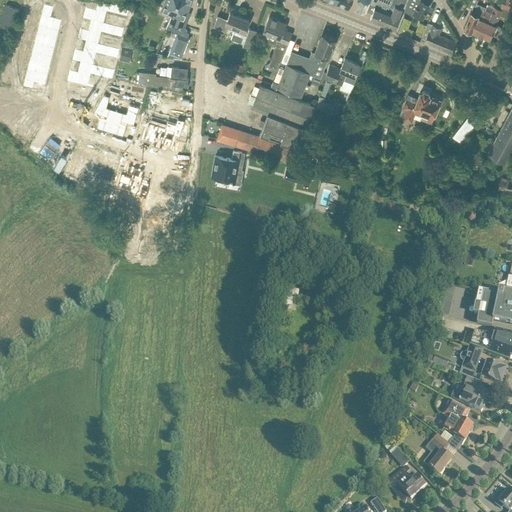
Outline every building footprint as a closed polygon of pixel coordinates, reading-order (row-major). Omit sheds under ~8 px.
[(166,0),(162,9),(173,14),(166,28),(177,33),(166,55),(181,58),(190,38),(188,37),(189,34),(185,27),(191,12),(186,10),(190,0),(166,0)] [(337,0),(336,3),(349,8),(352,0),(337,0)] [(388,11),(392,0),(391,0),(370,0),(369,4),(370,4),(375,6),(370,20),(384,26),(390,11),(388,11)] [(399,15),(405,0),(393,0),(393,1),(392,0),(388,11),(390,11),(384,26),(388,27),(388,26),(395,29),(401,16),(399,15)] [(423,2),(424,0),(407,0),(405,10),(412,15),(413,13),(422,17),(429,5),(423,2)] [(511,0),(501,0),(500,6),(511,9),(511,0)] [(86,7),(83,18),(91,20),(103,23),(106,11),(127,16),(127,14),(128,12),(129,6),(98,1),(96,10),(86,7)] [(464,28),(475,32),(481,16),(484,11),(485,7),(476,3),(472,12),(471,11),(468,16),(468,18),(464,28)] [(17,19),(20,9),(6,4),(0,21),(0,23),(13,29),(17,19)] [(44,4),(39,25),(59,30),(61,20),(51,17),(53,6),(44,4)] [(484,11),(475,32),(489,39),(492,33),(497,36),(501,26),(496,24),(495,24),(501,9),(494,6),(491,14),(484,11)] [(252,48),(257,30),(251,28),(249,27),(248,32),(245,31),(249,20),(230,13),(227,19),(218,15),(213,26),(227,31),(228,28),(246,36),(243,45),(246,46),(252,48)] [(279,23),(279,21),(269,17),(263,32),(265,33),(264,36),(266,37),(265,40),(274,43),(268,66),(277,69),(289,41),(280,38),(285,25),(279,23)] [(81,28),(78,39),(86,41),(98,43),(101,32),(121,37),(124,28),(103,23),(91,20),(89,30),(81,28)] [(420,22),(415,33),(420,35),(422,36),(428,23),(427,22),(426,25),(420,22)] [(424,43),(452,54),(457,42),(439,34),(441,28),(432,24),(424,43)] [(39,25),(37,34),(56,39),(59,30),(39,25)] [(398,32),(411,37),(414,30),(408,28),(401,25),(399,31),(398,32)] [(37,34),(35,42),(54,48),(56,39),(37,34)] [(277,87),(301,97),(310,74),(320,78),(329,56),(329,57),(331,52),(336,39),(322,34),(315,52),(312,51),(309,59),(291,52),(277,87)] [(75,49),(73,60),(81,62),(93,64),(96,53),(117,58),(120,49),(98,43),(86,41),(83,51),(75,49)] [(35,42),(32,51),(52,56),(54,48),(35,42)] [(32,51),(30,60),(50,65),(52,56),(32,51)] [(329,64),(326,73),(329,74),(327,80),(336,83),(342,85),(344,80),(352,83),(360,64),(345,58),(341,69),(329,64)] [(30,60),(28,69),(47,74),(50,65),(30,60)] [(70,70),(67,81),(87,86),(91,73),(112,79),(114,70),(93,64),(81,62),(78,72),(70,70)] [(238,62),(235,68),(242,71),(245,64),(238,62)] [(172,66),(170,77),(156,75),(157,73),(145,72),(144,83),(144,85),(175,88),(175,86),(187,87),(188,81),(186,81),(188,67),(172,66)] [(28,69),(23,86),(32,88),(34,82),(45,85),(47,74),(28,69)] [(3,74),(0,80),(8,82),(10,76),(3,74)] [(0,83),(0,95),(11,99),(9,105),(12,106),(8,120),(20,123),(20,126),(31,129),(34,118),(36,118),(40,101),(22,97),(24,90),(0,83)] [(249,132),(244,148),(281,161),(293,165),(303,140),(307,129),(316,107),(311,105),(300,100),(269,88),(260,85),(259,87),(254,86),(252,93),(250,93),(251,95),(248,102),(253,104),(251,107),(267,113),(264,121),(260,120),(258,125),(262,127),(259,135),(249,132)] [(408,94),(404,103),(400,114),(404,116),(403,118),(411,122),(415,112),(422,115),(420,118),(431,123),(441,100),(429,95),(429,94),(429,92),(424,90),(422,91),(422,92),(420,91),(418,98),(408,94)] [(104,94),(93,112),(100,114),(96,127),(110,131),(119,102),(118,102),(116,109),(107,106),(110,96),(104,94)] [(316,107),(320,109),(319,109),(331,114),(334,106),(324,102),(326,98),(320,96),(316,107)] [(393,117),(398,104),(391,101),(381,127),(382,128),(380,131),(385,133),(388,127),(387,127),(388,125),(389,125),(390,122),(389,122),(391,118),(392,118),(392,117),(393,117)] [(119,102),(110,131),(123,135),(127,122),(133,124),(139,107),(129,104),(126,112),(117,109),(119,102)] [(482,137),(478,143),(489,148),(487,152),(504,161),(511,147),(511,106),(508,113),(492,143),(482,137)] [(469,114),(453,137),(462,143),(478,120),(469,114)] [(147,121),(143,136),(153,139),(152,142),(161,145),(162,142),(169,144),(172,132),(189,137),(190,126),(182,123),(183,119),(176,117),(174,122),(167,120),(166,126),(147,121)] [(222,124),(217,139),(244,148),(249,132),(222,124)] [(64,161),(60,169),(68,171),(67,172),(89,179),(90,174),(96,153),(84,149),(81,157),(73,154),(70,163),(64,161)] [(221,181),(232,183),(241,185),(244,170),(239,169),(242,152),(233,150),(232,158),(216,155),(212,176),(222,178),(221,181)] [(96,153),(90,174),(112,181),(115,171),(105,168),(109,157),(96,153)] [(481,166),(485,159),(472,153),(469,160),(468,163),(480,168),(481,166)] [(143,169),(128,165),(126,175),(121,173),(117,186),(129,190),(128,193),(145,197),(149,181),(142,179),(143,176),(142,175),(143,169)] [(296,169),(293,179),(309,182),(312,172),(296,169)] [(178,201),(183,186),(183,185),(182,185),(176,183),(178,178),(171,176),(171,174),(171,173),(170,175),(166,174),(164,182),(153,178),(151,184),(149,197),(148,197),(154,199),(153,203),(156,204),(162,206),(168,208),(170,202),(171,202),(171,199),(178,201)] [(498,190),(511,193),(511,179),(501,176),(498,190)] [(458,223),(462,213),(456,211),(453,221),(456,222),(452,233),(456,234),(460,224),(458,223)] [(511,294),(499,291),(498,295),(479,291),(474,313),(479,314),(477,325),(492,328),(493,322),(511,325),(511,294)] [(443,313),(452,314),(453,300),(443,299),(443,313)] [(511,338),(500,336),(500,339),(494,337),(495,336),(475,330),(470,345),(484,350),(509,360),(511,354),(511,353),(511,338)] [(501,367),(487,362),(487,363),(480,360),(484,350),(470,345),(467,353),(468,353),(466,353),(465,353),(463,353),(462,354),(461,355),(461,356),(460,358),(461,359),(461,360),(462,361),(463,362),(465,362),(460,375),(467,378),(479,382),(482,383),(484,378),(495,382),(496,381),(501,383),(506,369),(501,367)] [(428,362),(434,364),(454,372),(456,367),(430,356),(428,362)] [(432,371),(434,364),(428,362),(425,369),(432,371)] [(476,390),(479,382),(467,378),(466,379),(463,378),(461,383),(464,384),(464,386),(476,391),(476,390)] [(481,412),(489,396),(476,390),(476,391),(464,386),(460,394),(454,391),(451,398),(481,412)] [(473,426),(464,421),(470,411),(451,400),(448,401),(446,404),(447,407),(442,416),(450,420),(444,430),(455,435),(453,439),(462,446),(473,426)] [(423,463),(432,470),(439,476),(451,460),(442,452),(444,450),(445,450),(449,445),(438,436),(427,450),(431,453),(423,463)] [(392,456),(403,468),(410,462),(399,449),(392,456)] [(401,471),(405,476),(391,487),(406,504),(411,500),(426,487),(419,480),(411,470),(410,471),(406,466),(401,471)] [(511,511),(511,492),(509,490),(505,495),(502,494),(495,503),(502,509),(504,506),(510,511),(509,511),(511,511)] [(378,499),(371,503),(377,511),(386,511),(378,499)] [(355,508),(357,511),(367,511),(362,503),(355,508)]
